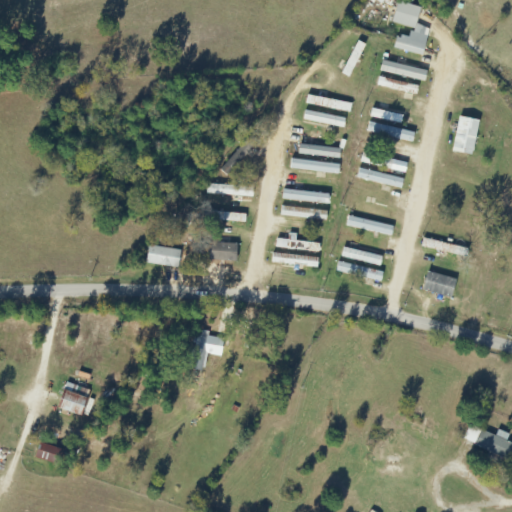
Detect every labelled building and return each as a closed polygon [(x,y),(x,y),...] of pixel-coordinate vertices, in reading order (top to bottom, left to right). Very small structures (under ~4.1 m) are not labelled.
[(392,49),(420,57),(428,29),(414,26),(419,8),(396,2),(390,24),(410,29),(407,40),(395,37),(392,49)] [(340,75),(349,79),(365,47),(356,42),(340,75)] [(426,73),(381,62),(378,72),(424,83),(426,73)] [(416,88),(378,79),(376,86),(414,96),(416,88)] [(304,104),(349,114),(350,106),(306,96),(304,104)] [(369,117),(398,124),(400,117),(370,110),(369,117)] [(343,120),(303,113),(302,122),(342,129),(343,120)] [(451,153),(471,156),(476,121),(456,118),(451,153)] [(412,133),(368,125),(366,133),(410,142),(412,133)] [(255,141),(246,135),(220,173),(229,179),(255,141)] [(339,150),(297,146),(297,156),(338,159),(339,150)] [(404,174),(406,165),(360,153),(358,163),(404,174)] [(337,166),(289,161),(288,170),(336,175),(337,166)] [(402,180),(357,170),(355,179),(400,189),(402,180)] [(251,198),(251,188),(204,186),(204,196),(251,198)] [(326,203),(327,194),(280,192),(280,201),(326,203)] [(394,212),(349,202),(347,211),(392,221),(394,212)] [(325,211),(279,209),(279,219),(325,220),(325,211)] [(205,220),(243,224),(244,216),(206,213),(205,220)] [(391,228),(347,218),(345,227),(389,237),(391,228)] [(295,236),(286,235),(286,241),(275,240),(274,249),(318,253),(319,245),(294,242),(295,236)] [(466,250),(422,240),(420,248),(464,258),(466,250)] [(195,262),(234,262),(234,244),(195,244),(195,262)] [(179,251),(146,247),(144,266),(177,269),(179,251)] [(382,258),(341,249),(339,258),(380,267),(382,258)] [(292,266),(292,272),(306,273),(306,269),(315,269),(316,258),(270,256),(269,265),(292,266)] [(335,273),(379,282),(381,273),(337,264),(335,273)] [(455,282),(426,272),(420,291),(449,300),(455,282)] [(204,373),(208,335),(192,334),(188,371),(204,373)] [(79,418),(85,399),(59,390),(53,409),(79,418)] [(511,449),(511,443),(495,435),(494,439),(468,427),(462,441),(506,462),(511,449)]
